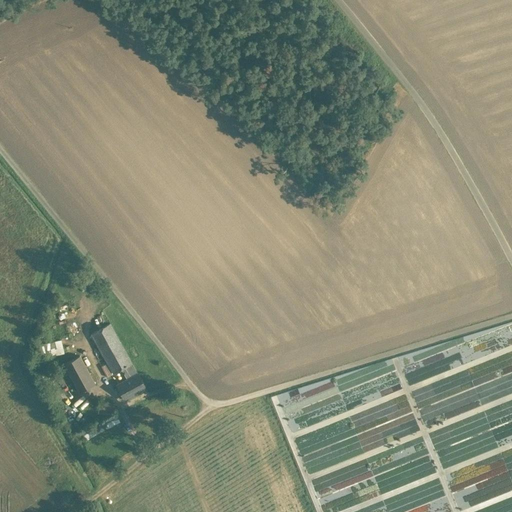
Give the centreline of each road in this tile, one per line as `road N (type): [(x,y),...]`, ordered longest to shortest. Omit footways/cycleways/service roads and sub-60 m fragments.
road 1 (unclassified): [(511,315),(206,405),(0,144)]
road 2 (unclassified): [(336,0),(416,100),(511,256)]
